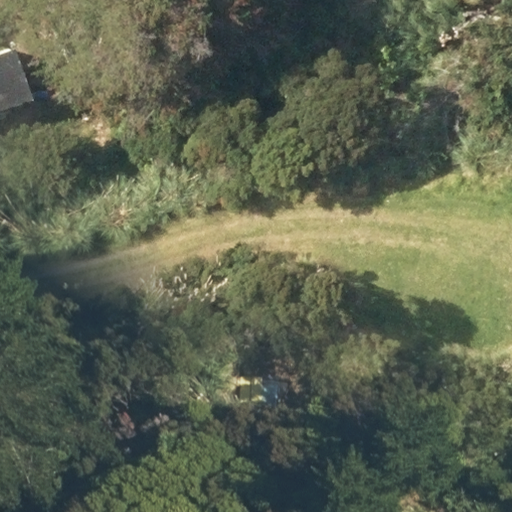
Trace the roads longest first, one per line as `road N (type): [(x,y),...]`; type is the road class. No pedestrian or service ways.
road 1 (track): [(0,291),(245,224),(413,232),(511,283)]
road 2 (track): [(511,427),(304,511)]
